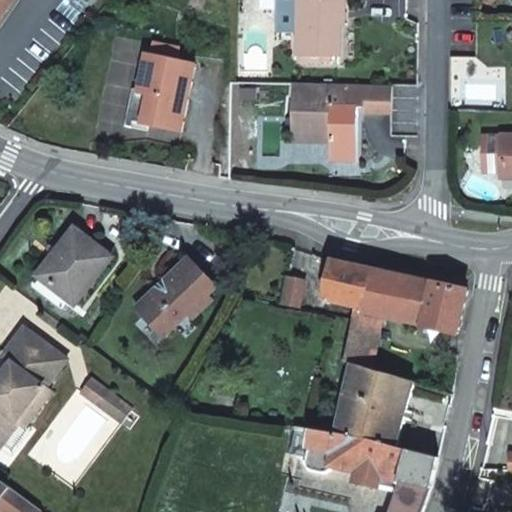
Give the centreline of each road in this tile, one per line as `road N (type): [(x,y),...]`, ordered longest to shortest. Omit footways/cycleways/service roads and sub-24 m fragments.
road 1 (unclassified): [(432,245),(45,171)]
road 2 (residential): [(442,511),(506,244)]
road 3 (residential): [(437,0),(432,245)]
